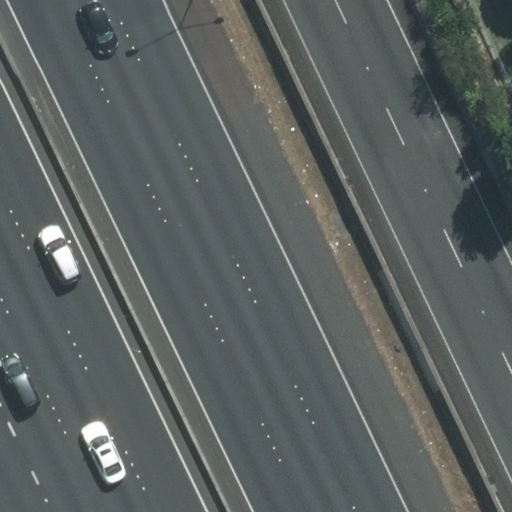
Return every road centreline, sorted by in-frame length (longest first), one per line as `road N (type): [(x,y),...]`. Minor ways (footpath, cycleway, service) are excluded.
road 1 (motorway): [(56,0),(302,511)]
road 2 (motorway): [(149,511),(0,198)]
